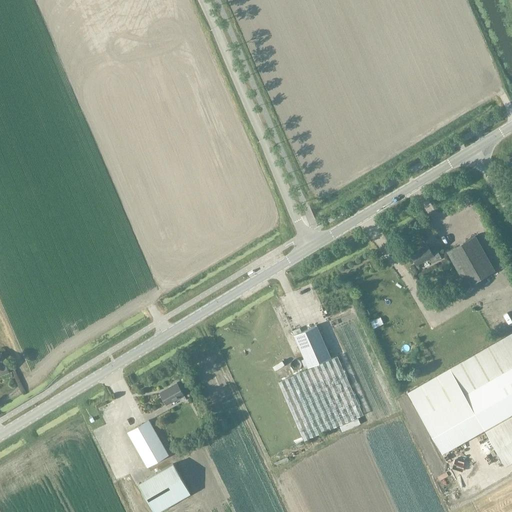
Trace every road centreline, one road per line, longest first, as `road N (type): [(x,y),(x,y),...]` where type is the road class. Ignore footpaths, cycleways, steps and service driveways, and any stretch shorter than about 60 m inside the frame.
road 1 (tertiary): [(0,435),(310,247)]
road 2 (unclassified): [(310,247),(203,0)]
road 3 (tertiary): [(310,247),(476,151)]
